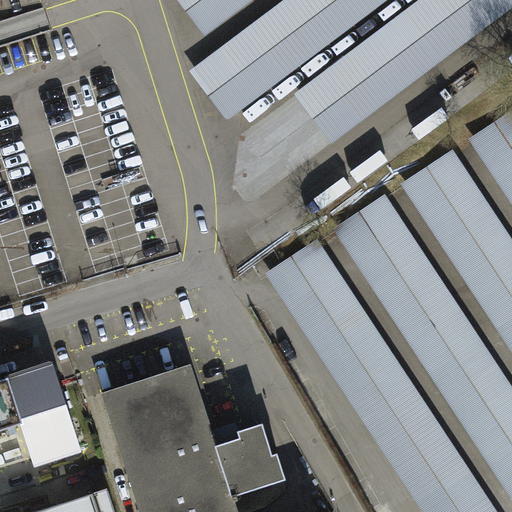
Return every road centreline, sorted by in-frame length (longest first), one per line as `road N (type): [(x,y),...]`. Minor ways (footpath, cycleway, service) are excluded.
road 1 (unknown): [(25,75),(87,308)]
road 2 (unclassified): [(0,333),(168,285)]
road 3 (unknown): [(150,24),(25,75)]
